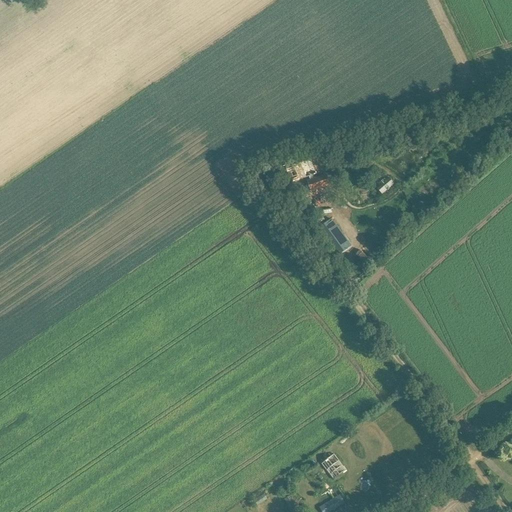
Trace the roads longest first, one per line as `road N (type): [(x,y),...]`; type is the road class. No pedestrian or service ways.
road 1 (track): [(510,511),(339,269),(261,183)]
road 2 (unclassified): [(386,511),(511,427)]
